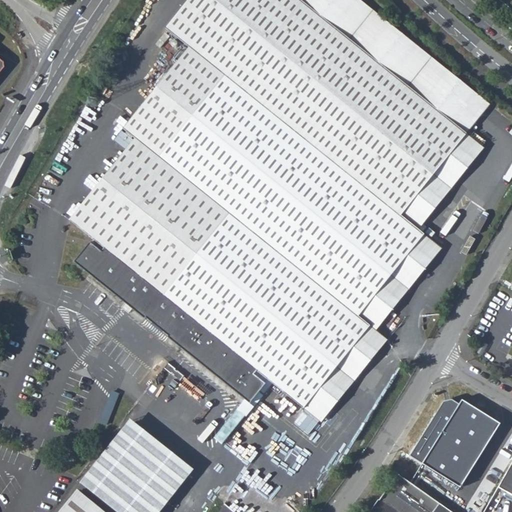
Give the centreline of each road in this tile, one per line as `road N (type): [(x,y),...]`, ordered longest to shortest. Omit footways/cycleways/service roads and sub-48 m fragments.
road 1 (residential): [(335,511),(437,356)]
road 2 (residential): [(437,356),(511,228)]
road 3 (tertiary): [(0,179),(63,67)]
road 4 (tertiary): [(59,38),(0,144)]
